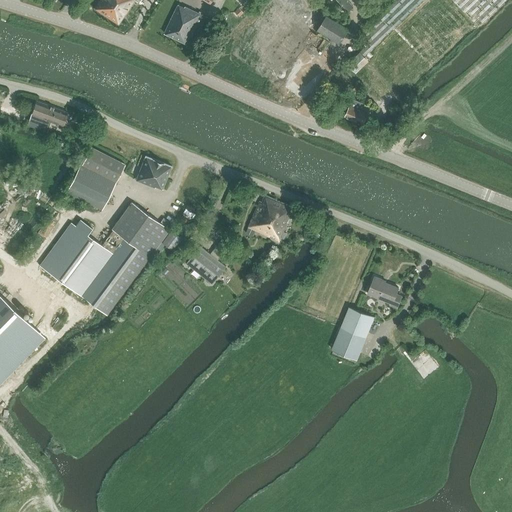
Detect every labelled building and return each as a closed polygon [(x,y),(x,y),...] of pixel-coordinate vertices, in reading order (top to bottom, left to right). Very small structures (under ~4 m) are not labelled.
[(138,0),(98,0),(94,6),(118,23),(134,0),(138,0)] [(271,0),(233,55),(269,80),(274,84),(323,14),(308,0),(271,0)] [(395,0),(378,17),(391,31),(365,56),(369,60),(356,73),(391,110),(505,0),(395,0)] [(184,43),(188,35),(190,36),(196,26),(200,28),(205,16),(184,6),(184,7),(177,4),(163,33),(184,43)] [(244,13),(239,8),(235,12),(239,17),(244,13)] [(317,30),(339,43),(348,28),(326,14),(317,30)] [(360,51),(365,56),(391,31),(378,17),(360,34),(368,43),(360,51)] [(369,60),(365,56),(360,51),(347,64),(356,73),(369,60)] [(313,52),(292,80),(288,86),(299,94),(323,60),(313,52)] [(351,82),(343,75),(332,87),(340,95),(351,82)] [(347,88),(344,96),(350,99),(354,91),(347,88)] [(345,116),(363,124),(369,112),(361,108),(363,103),(353,99),(345,116)] [(52,119),(63,124),(67,112),(36,101),(28,125),(47,132),(52,119)] [(397,121),(405,118),(402,110),(395,113),(397,121)] [(89,145),(66,191),(101,209),(113,186),(125,164),(89,145)] [(145,156),(136,180),(154,187),(155,185),(163,188),(171,167),(172,166),(145,155),(145,156)] [(250,227),(279,240),(293,208),(265,195),(262,201),(261,201),(250,227)] [(72,223),(40,266),(107,315),(149,257),(150,257),(169,230),(132,203),(113,228),(113,229),(101,245),(72,223)] [(48,216),(40,228),(48,233),(55,220),(48,216)] [(171,230),(162,243),(152,256),(155,258),(165,245),(172,251),(181,238),(171,230)] [(186,263),(213,284),(227,266),(200,245),(186,263)] [(391,305),(397,307),(401,296),(396,294),(398,287),(374,277),(368,294),(391,303),(391,305)] [(0,383),(44,338),(0,294),(0,383)] [(369,314),(358,310),(349,306),(341,327),(342,327),(366,336),(374,317),(369,314)] [(342,327),(338,336),(362,346),(366,336),(342,327)] [(362,346),(338,336),(333,350),(356,359),(362,346)]
